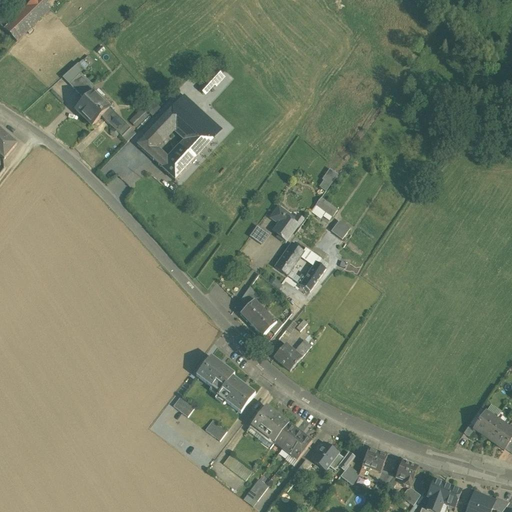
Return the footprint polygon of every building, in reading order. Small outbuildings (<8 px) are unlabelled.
[(42,0),(35,0),(27,9),(10,24),(4,30),(17,43),(52,9),(42,0)] [(17,0),(27,9),(35,0),(17,0)] [(10,24),(0,13),(0,25),(4,30),(10,24)] [(63,79),(70,86),(81,75),(84,71),(78,65),(63,79)] [(215,71),(207,80),(214,84),(217,86),(224,78),(215,71)] [(98,92),(81,75),(70,86),(86,102),(94,94),(94,95),(98,92)] [(207,80),(199,89),(205,94),(214,84),(207,80)] [(98,92),(94,95),(94,94),(86,102),(77,112),(93,127),(102,118),(109,111),(113,107),(98,92)] [(138,129),(158,106),(148,97),(128,120),(138,129)] [(183,97),(173,109),(183,118),(186,115),(194,106),(183,97)] [(221,131),(194,106),(186,115),(213,140),(221,131)] [(154,150),(171,131),(174,128),(189,141),(182,148),(195,160),(199,155),(213,140),(186,115),(183,118),(173,109),(160,122),(138,146),(149,156),(154,161),(163,169),(169,163),(160,155),(154,150)] [(132,134),(109,111),(102,118),(125,140),(132,134)] [(16,145),(0,130),(0,157),(3,160),(16,145)] [(169,163),(163,169),(176,181),(193,162),(195,160),(182,148),(169,163)] [(195,160),(193,162),(197,166),(203,159),(199,155),(195,160)] [(332,217),(333,218),(338,211),(322,200),(317,206),(326,213),(332,217)] [(287,215),(279,209),(271,219),(279,225),(274,233),(282,239),(281,241),(285,244),(302,221),(297,217),(293,224),(285,218),(287,215)] [(332,217),(326,213),(323,217),(329,221),(332,217)] [(332,233),(342,240),(349,231),(339,223),(332,233)] [(250,238),(262,246),(269,236),(257,228),(250,238)] [(294,248),(304,254),(306,251),(306,249),(297,243),(294,248)] [(292,246),(276,269),(288,277),(301,257),(304,254),(294,248),(292,246)] [(304,254),(301,257),(315,267),(318,263),(320,261),(306,251),(304,254)] [(297,284),(310,293),(326,269),(318,263),(315,267),(305,280),(301,278),(297,284)] [(241,301),(248,308),(254,302),(255,303),(260,299),(250,289),(241,301)] [(248,308),(240,316),(251,327),(265,313),(255,303),(254,302),(248,308)] [(265,313),(251,327),(262,339),(270,331),(277,325),(265,313)] [(277,325),(270,331),(275,336),(283,326),(279,322),(277,325)] [(297,330),(300,333),(307,325),(304,322),(297,330)] [(294,354),(301,359),(311,348),(304,343),(294,354)] [(294,354),(285,346),(274,359),(290,373),(301,359),(294,354)] [(234,375),(211,358),(196,377),(219,395),(232,378),(234,375)] [(255,396),(232,378),(219,395),(218,397),(241,414),(255,396)] [(173,408),(188,419),(195,409),(180,398),(173,408)] [(274,414),(266,408),(252,426),(274,445),(289,426),(279,417),(275,414),(274,414)] [(475,429),(476,429),(475,431),(484,438),(496,421),(486,414),(475,429)] [(496,421),(484,438),(494,445),(506,427),(496,421)] [(205,432),(220,443),(227,433),(212,423),(205,432)] [(464,435),(469,439),(475,431),(476,429),(475,429),(471,425),(464,435)] [(289,426),(274,445),(282,450),(297,431),(289,426)] [(511,431),(506,427),(494,445),(504,452),(505,450),(511,441),(511,440),(511,431)] [(297,431),(282,450),(290,456),(304,437),(297,431)] [(312,443),(304,437),(290,456),(297,462),(312,443)] [(325,445),(312,463),(325,473),(329,468),(335,473),(338,468),(345,460),(344,460),(338,455),(339,455),(325,445)] [(382,472),(387,459),(369,452),(360,475),(359,478),(378,485),(379,482),(382,472)] [(345,460),(338,468),(344,473),(349,467),(355,459),(349,454),(344,460),(345,460)] [(223,465),(227,469),(234,460),(229,457),(223,465)] [(227,469),(232,472),(239,464),(234,460),(227,469)] [(306,462),(299,471),(304,475),(311,466),(306,462)] [(232,472),(237,476),(243,467),(239,464),(232,472)] [(418,470),(402,464),(397,477),(396,481),(399,482),(405,485),(404,488),(411,491),(418,470)] [(237,476),(241,479),(248,471),(243,467),(237,476)] [(360,475),(349,467),(341,478),(353,486),(359,478),(360,475)] [(241,479),(246,483),(252,475),(248,471),(241,479)] [(393,476),(382,472),(379,482),(387,485),(393,476)] [(397,477),(393,476),(387,485),(386,487),(392,491),(399,482),(396,481),(397,477)] [(248,495),(258,503),(269,489),(259,481),(248,495)] [(462,494),(434,482),(427,499),(431,501),(426,511),(439,511),(443,506),(455,511),(462,494)] [(402,499),(413,508),(421,497),(411,491),(402,499)] [(496,502),(475,494),(467,511),(491,511),(493,510),(496,502)] [(496,502),(493,510),(497,511),(503,511),(510,503),(497,498),(496,502)]
